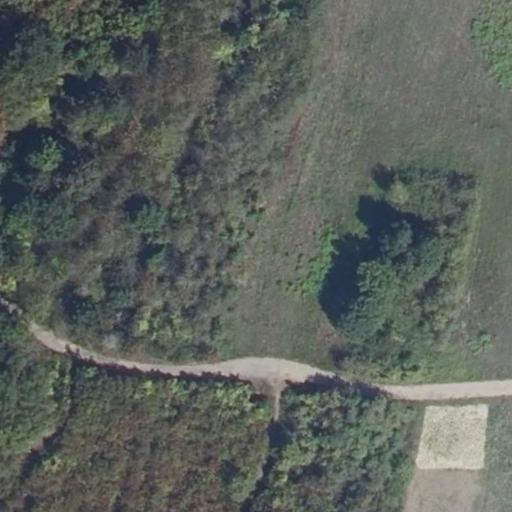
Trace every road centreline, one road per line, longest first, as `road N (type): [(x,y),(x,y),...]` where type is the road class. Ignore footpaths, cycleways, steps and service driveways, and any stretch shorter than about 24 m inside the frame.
road 1 (track): [(511,395),(285,386),(79,360),(0,297)]
road 2 (track): [(0,511),(70,425),(79,360)]
road 3 (track): [(285,386),(272,459),(248,511)]
